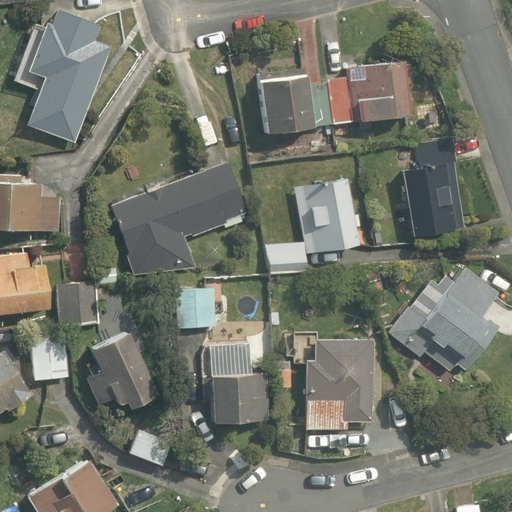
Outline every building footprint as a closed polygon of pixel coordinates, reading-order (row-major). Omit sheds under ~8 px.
[(114,34),(58,12),(51,29),(36,23),(13,82),(39,93),(27,123),(72,140),(114,34)] [(412,64),(349,66),(350,82),(327,83),(328,125),(413,122),(412,64)] [(315,72),(262,76),(265,127),(319,123),(315,72)] [(464,229),(453,143),(413,148),(416,170),(400,172),(408,236),(464,229)] [(230,165),(111,209),(140,288),(200,266),(191,240),(250,219),(230,165)] [(262,242),(266,269),(314,261),(313,254),(365,246),(354,178),(293,187),(301,236),(262,242)] [(43,186),(0,183),(0,231),(58,235),(60,195),(43,194),(43,186)] [(0,318),(52,312),(47,269),(24,272),(22,255),(0,258),(0,318)] [(498,295),(463,269),(426,320),(411,310),(389,340),(419,363),(425,355),(452,375),(457,367),(470,376),(510,322),(489,307),(498,295)] [(97,326),(98,282),(61,281),(60,325),(97,326)] [(214,330),(214,292),(178,292),(177,330),(214,330)] [(156,392),(126,332),(89,349),(98,366),(77,376),(93,409),(115,398),(118,404),(129,399),(131,404),(156,392)] [(34,336),(35,381),(68,381),(68,336),(34,336)] [(375,343),(320,342),(319,366),(305,365),(303,431),(350,432),(350,421),(373,421),(375,343)] [(253,348),(209,347),(209,376),(220,377),(220,426),(271,427),(271,379),(253,379),(253,348)] [(0,352),(0,410),(20,397),(13,387),(20,383),(0,352)] [(141,424),(131,456),(164,466),(174,433),(141,424)] [(99,511),(115,502),(88,458),(23,497),(32,511),(99,511)]
